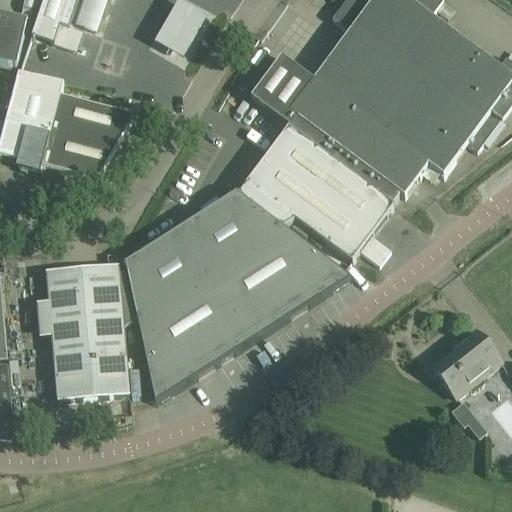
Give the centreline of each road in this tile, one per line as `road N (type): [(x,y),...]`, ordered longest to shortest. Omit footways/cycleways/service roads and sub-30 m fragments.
road 1 (unclassified): [(0,462),(89,457),(229,412),(511,195)]
road 2 (unclassified): [(0,238),(92,229),(120,215),(141,195),(257,0)]
